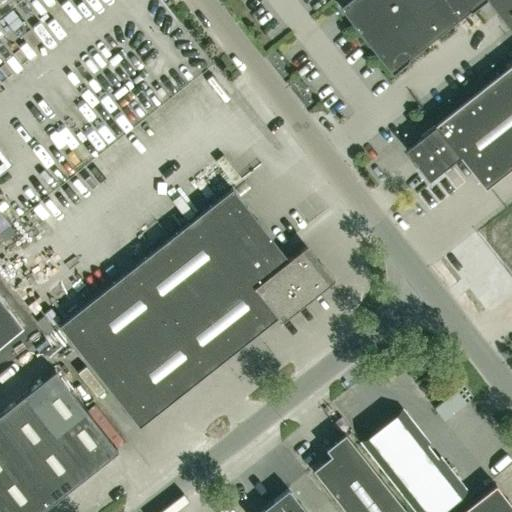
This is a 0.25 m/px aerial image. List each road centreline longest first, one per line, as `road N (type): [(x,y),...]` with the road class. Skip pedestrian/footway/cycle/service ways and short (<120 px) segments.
road 1 (unclassified): [(432,292),(202,0)]
road 2 (unclassified): [(156,511),(432,292)]
road 3 (unknown): [(134,0),(0,106)]
road 4 (unclassified): [(511,393),(432,292)]
